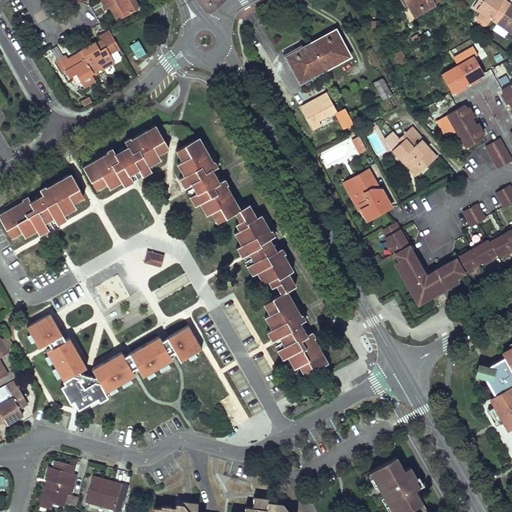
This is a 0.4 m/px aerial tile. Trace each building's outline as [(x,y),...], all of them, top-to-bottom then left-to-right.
[(117,21),(140,8),(137,4),(138,4),(135,0),(100,0),(106,10),(110,8),(113,6),(116,11),(113,13),(115,17),(114,18),(117,21)] [(401,0),(402,1),(403,0),(405,0),(408,4),(414,16),(434,5),(431,0),(401,0)] [(477,0),(473,7),(497,23),(510,3),(504,0),(502,0),(501,3),(497,1),(497,0),(477,0)] [(511,4),(510,3),(497,23),(511,33),(511,4)] [(351,56),(336,29),(326,34),(311,43),(325,70),(351,56)] [(85,48),(85,49),(81,51),(93,73),(97,71),(97,70),(100,68),(101,70),(105,67),(105,68),(111,65),(111,64),(115,62),(110,54),(114,52),(114,53),(121,49),(116,42),(112,35),(109,30),(99,36),(102,40),(104,43),(98,46),(96,43),(92,45),(85,48)] [(136,59),(146,53),(139,39),(128,45),(136,59)] [(282,50),(285,56),(303,47),(300,40),(291,45),(282,50)] [(325,70),(311,43),(303,47),(285,56),(300,83),(301,83),(304,89),(317,82),(314,76),(325,70)] [(63,57),(57,46),(52,50),(57,60),(63,57)] [(45,58),(53,53),(51,50),(43,54),(45,58)] [(81,51),(77,53),(72,56),(68,59),(66,55),(63,57),(57,60),(56,61),(63,72),(65,71),(69,78),(73,76),(76,74),(80,81),(84,79),(85,80),(90,77),(90,76),(92,75),(94,74),(93,73),(81,51)] [(459,68),(475,58),(474,56),(458,65),(459,68)] [(443,77),(451,92),(454,90),(465,85),(471,81),(481,75),(484,73),(475,58),(459,68),(443,77)] [(459,68),(458,65),(441,75),(443,77),(459,68)] [(95,81),(92,75),(90,76),(90,77),(85,80),(84,79),(80,81),(84,87),(95,81)] [(478,80),(482,77),(481,75),(471,81),(472,83),(478,80)] [(391,95),(382,79),(375,83),(384,99),(388,97),(391,95)] [(511,83),(501,89),(503,92),(509,103),(511,107),(511,83)] [(462,89),(466,87),(465,85),(454,90),(456,93),(462,89)] [(507,104),(509,103),(503,92),(501,93),(504,98),(507,104)] [(92,102),(89,97),(82,101),(84,106),(92,102)] [(476,124),(472,118),(466,108),(465,105),(450,113),(459,130),(468,146),(483,137),(481,134),(476,124)] [(468,106),(466,108),(472,118),(474,117),(472,112),(468,106)] [(353,123),(345,109),(338,113),(346,126),(353,123)] [(456,131),(459,130),(450,113),(447,115),(456,131)] [(478,123),(476,124),(481,134),(484,133),(480,127),(478,123)] [(150,135),(157,130),(155,125),(147,130),(150,135)] [(437,158),(423,142),(421,140),(422,139),(418,134),(417,134),(411,127),(402,136),(404,139),(402,141),(393,149),(400,158),(405,155),(415,167),(423,160),(428,165),(437,158)] [(160,159),(158,154),(169,148),(162,136),(157,130),(150,135),(147,130),(131,139),(130,138),(125,141),(128,146),(125,148),(118,152),(115,153),(113,149),(111,146),(90,158),(92,162),(83,166),(91,180),(96,178),(101,187),(107,183),(110,188),(122,181),(124,186),(133,181),(132,179),(137,177),(134,171),(138,169),(142,174),(142,175),(151,170),(148,166),(160,159)] [(466,147),(468,146),(459,130),(456,131),(466,147)] [(366,150),(359,136),(352,140),(359,153),(366,150)] [(214,172),(212,169),(216,167),(220,165),(207,143),(204,146),(199,138),(185,145),(187,150),(179,155),(182,161),(177,164),(184,176),(180,178),(185,187),(186,186),(189,191),(194,188),(197,192),(191,195),(190,196),(195,205),(200,202),(206,214),(211,212),(214,216),(223,211),(226,217),(235,212),(235,213),(240,210),(245,219),(240,221),(236,224),(239,230),(235,233),(242,245),(237,247),(242,256),(243,255),(246,260),(251,257),(254,261),(248,264),(247,265),(252,274),(257,271),(264,283),(268,281),(272,287),(276,284),(281,282),(286,290),(281,293),(273,298),(275,303),(266,308),(270,314),(265,317),(272,329),(267,331),(272,340),(274,339),(276,344),(282,341),(284,346),(279,349),(278,349),(283,358),(287,356),(294,368),(299,365),(302,371),(311,366),(314,371),(328,363),(314,338),(315,337),(312,332),(307,335),(305,332),(301,325),(300,322),(304,320),(307,318),(295,297),(292,299),(287,290),(295,285),(288,272),(293,270),(283,253),(285,253),(282,248),(277,251),(275,248),(271,241),(269,238),(277,234),(265,212),(256,217),(249,204),(240,209),(226,184),(227,184),(225,179),(219,182),(218,179),(214,172)] [(511,160),(499,139),(486,147),(498,167),(511,160)] [(118,152),(125,148),(122,143),(120,144),(118,141),(115,143),(117,146),(115,147),(118,152)] [(179,155),(187,150),(185,145),(176,150),(179,155)] [(416,176),(428,165),(423,160),(415,167),(405,155),(400,158),(416,176)] [(214,172),(218,179),(223,176),(221,174),(224,172),(223,169),(220,171),(218,169),(214,172)] [(377,185),(368,169),(358,175),(361,181),(350,187),(362,208),(361,209),(367,220),(391,206),(388,201),(381,189),(380,190),(378,191),(375,186),(377,185)] [(79,188),(71,174),(46,188),(45,187),(40,189),(43,195),(41,196),(33,200),(30,202),(26,194),(5,206),(7,210),(0,214),(0,217),(6,229),(11,226),(16,235),(22,232),(25,236),(37,230),(40,234),(48,229),(48,228),(53,225),(49,220),(54,217),(57,223),(58,224),(66,219),(64,214),(76,207),(73,203),(79,199),(74,190),(79,188)] [(361,209),(362,208),(350,187),(361,181),(358,175),(343,183),(358,210),(361,209)] [(101,187),(96,178),(91,180),(96,189),(101,187)] [(511,201),(511,189),(510,185),(496,193),(504,207),(511,201)] [(79,188),(74,190),(79,199),(84,197),(79,188)] [(33,200),(41,196),(38,191),(35,192),(34,189),(31,191),(33,194),(30,195),(33,200)] [(485,217),(477,204),(463,212),(471,225),(485,217)] [(240,221),(245,219),(240,210),(235,213),(240,221)] [(226,217),(223,211),(214,216),(217,222),(226,217)] [(417,260),(405,239),(403,235),(396,222),(382,229),(386,236),(385,237),(387,240),(393,250),(399,261),(403,268),(399,271),(404,280),(407,285),(418,304),(436,293),(426,275),(426,276),(422,270),(423,270),(417,260)] [(16,235),(11,226),(6,229),(12,238),(16,235)] [(511,228),(489,241),(488,240),(478,245),(486,259),(493,255),(496,254),(497,256),(500,254),(511,248),(511,247),(511,228)] [(271,241),(275,248),(280,245),(279,243),(282,241),(280,238),(277,240),(276,238),(271,241)] [(486,259),(478,245),(470,250),(478,264),(483,262),(486,259)] [(500,254),(501,256),(511,250),(511,249),(511,248),(500,254)] [(148,250),(146,262),(162,266),(165,254),(148,250)] [(431,272),(441,290),(451,285),(448,281),(456,277),(466,271),(477,265),(478,264),(470,250),(431,272)] [(399,271),(403,268),(399,261),(394,263),(399,271)] [(466,271),(468,273),(479,267),(477,265),(466,271)] [(436,293),(441,290),(431,272),(426,275),(436,293)] [(451,285),(458,281),(456,277),(448,281),(451,285)] [(281,282),(276,284),(281,293),(286,290),(281,282)] [(273,298),(264,303),(266,308),(275,303),(273,298)] [(62,335),(50,314),(27,327),(31,334),(28,336),(31,342),(35,340),(39,348),(49,342),(62,335)] [(301,325),(305,332),(310,330),(309,327),(312,326),(310,323),(307,324),(306,322),(301,325)] [(175,351),(181,360),(188,356),(190,359),(196,355),(195,352),(202,348),(188,325),(167,337),(175,351)] [(52,348),(65,340),(62,335),(49,342),(52,348)] [(5,337),(11,348),(14,346),(8,336),(5,337)] [(162,341),(159,336),(130,353),(138,366),(143,376),(147,374),(149,377),(155,373),(153,370),(159,367),(161,370),(169,365),(168,362),(172,359),(169,354),(162,341)] [(0,379),(8,375),(0,361),(0,357),(9,352),(8,350),(11,348),(5,337),(1,339),(0,337),(0,379)] [(162,341),(169,354),(172,352),(175,351),(167,337),(162,341)] [(86,367),(69,338),(65,340),(52,348),(46,351),(49,355),(45,357),(49,363),(52,361),(56,367),(52,369),(57,377),(61,375),(63,380),(75,373),(79,371),(86,367)] [(507,429),(511,426),(511,389),(509,385),(511,383),(511,346),(501,353),(503,356),(487,365),(488,367),(485,369),(482,364),(474,369),(479,377),(483,374),(485,377),(484,378),(493,395),(489,397),(507,429)] [(100,382),(106,392),(109,390),(111,393),(118,389),(116,386),(122,383),(123,386),(132,381),(130,378),(135,375),(132,369),(124,356),(122,352),(92,369),(96,376),(100,382)] [(134,368),(138,366),(130,353),(124,356),(132,369),(134,368)] [(314,371),(311,366),(302,371),(305,376),(314,371)] [(95,381),(100,382),(96,376),(95,377),(80,372),(79,371),(75,373),(84,387),(95,381)] [(12,389),(21,384),(18,378),(9,383),(12,389)] [(22,386),(21,384),(12,389),(9,383),(6,385),(10,393),(18,388),(22,386)] [(0,420),(3,419),(4,421),(6,425),(23,415),(20,408),(28,403),(18,388),(10,393),(6,385),(0,388),(0,420)] [(428,511),(415,489),(419,486),(415,479),(417,478),(410,466),(404,469),(396,456),(369,471),(372,477),(373,478),(374,477),(378,484),(377,485),(383,496),(383,497),(385,496),(389,503),(394,511),(392,511),(428,511)] [(59,461),(59,462),(55,460),(53,467),(49,466),(45,479),(46,479),(51,481),(47,496),(54,498),(52,503),(63,506),(67,493),(73,473),(75,465),(59,461)] [(73,473),(67,493),(72,495),(77,474),(73,473)] [(112,485),(114,481),(107,479),(93,475),(92,479),(112,485)] [(370,478),(375,486),(377,485),(378,484),(374,477),(373,478),(372,477),(370,478)] [(419,486),(423,484),(419,477),(417,478),(415,479),(419,486)] [(54,498),(47,496),(51,481),(46,479),(43,493),(39,505),(51,509),(52,503),(54,498)] [(92,479),(85,502),(114,510),(122,483),(114,481),(112,485),(92,479)] [(385,505),(389,503),(385,496),(383,497),(383,496),(381,498),(385,505)] [(293,511),(288,511),(282,511),(282,503),(268,501),(268,498),(253,497),(252,507),(245,506),(244,511),(293,511)] [(196,511),(197,510),(198,502),(183,500),(182,504),(175,503),(175,507),(161,505),(161,507),(153,507),(152,511),(196,511)] [(392,511),(394,511),(389,503),(385,505),(389,511),(392,511)]
